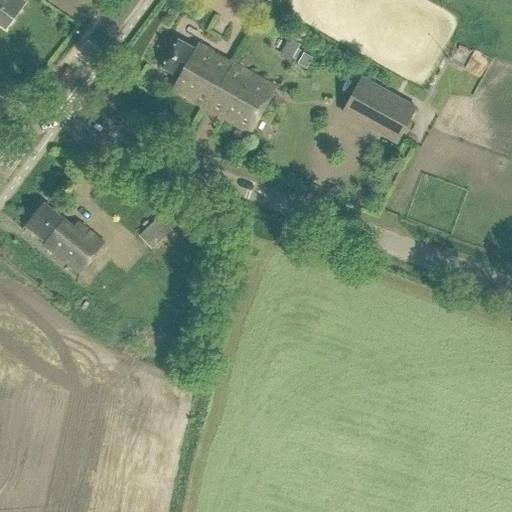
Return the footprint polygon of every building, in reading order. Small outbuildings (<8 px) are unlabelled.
[(0,0),(0,19),(9,26),(27,3),(22,0),(0,0)] [(207,107),(233,61),(231,59),(230,61),(213,51),(214,50),(199,42),(196,47),(179,38),(163,65),(180,75),(173,88),(207,107)] [(308,66),(314,55),(299,47),(294,55),(300,58),(299,61),(308,66)] [(233,61),(207,107),(210,109),(210,107),(228,117),(227,118),(251,131),(277,85),(233,61)] [(414,109),(416,106),(362,77),(344,110),(398,140),(414,109)] [(222,140),(230,126),(155,84),(147,98),(222,140)] [(74,224),(45,200),(27,222),(46,238),(44,240),(80,269),(103,241),(77,219),(74,224)] [(104,240),(118,256),(136,241),(122,225),(104,240)]
